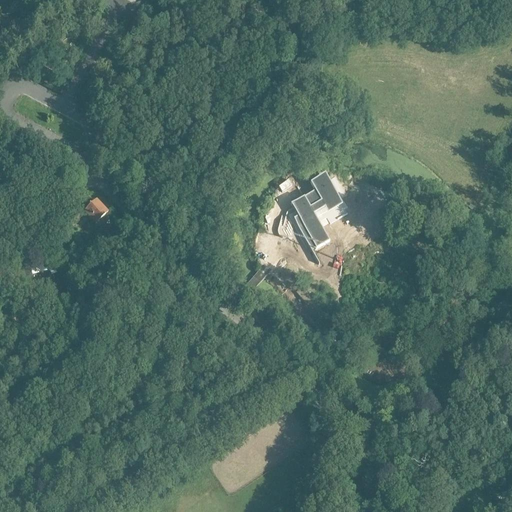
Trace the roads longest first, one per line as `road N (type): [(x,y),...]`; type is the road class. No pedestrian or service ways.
road 1 (unclassified): [(324,511),(337,457),(321,396),(84,171),(0,123)]
road 2 (track): [(198,284),(222,182),(290,111),(292,43),(322,0)]
road 3 (track): [(105,511),(303,375)]
road 4 (track): [(511,365),(400,470),(336,464)]
